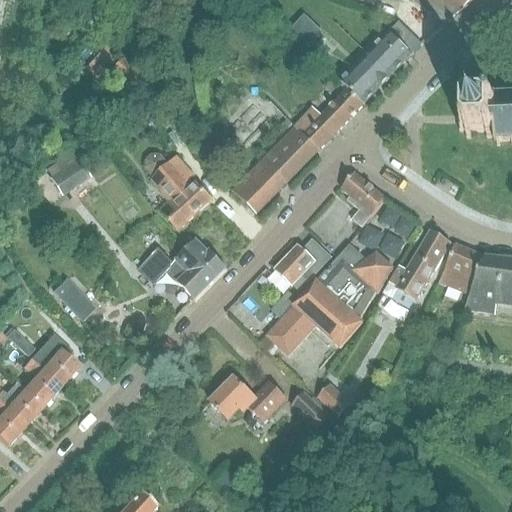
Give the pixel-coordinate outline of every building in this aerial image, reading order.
[(425,0),(416,0),(415,5),(446,27),(463,12),(425,0)] [(425,0),(463,12),(476,0),(425,0)] [(305,18),(292,32),(309,48),(322,34),(305,18)] [(364,107),(423,47),(400,24),(341,85),(348,91),(364,107)] [(133,100),(148,85),(123,61),(108,75),(133,100)] [(66,74),(66,103),(86,103),(86,73),(66,74)] [(314,158),(323,149),(363,108),(364,107),(348,91),(322,118),(314,110),(233,194),(258,217),(277,197),(287,187),(312,160),(314,158)] [(511,92),(511,97),(500,97),(500,93),(497,93),(497,97),(492,97),(492,99),(486,100),(487,106),(471,106),(471,100),(466,100),(467,107),(466,107),(460,108),(460,112),(466,112),(466,129),(460,129),(460,133),(466,133),(466,134),(467,134),(467,140),(472,140),(471,134),(487,133),(487,139),(492,139),(492,133),(495,133),(495,142),(497,142),(497,147),(500,146),(500,142),(511,142),(511,146),(511,92)] [(288,121),(284,126),(289,130),(293,126),(288,121)] [(87,149),(78,155),(81,159),(90,153),(87,149)] [(170,206),(162,214),(179,233),(212,202),(197,186),(192,191),(186,185),(194,177),(179,160),(170,168),(161,157),(153,157),(143,166),(143,174),(152,184),(151,185),(170,206)] [(62,197),(88,180),(79,164),(52,181),(62,197)] [(362,233),(386,202),(355,176),(342,193),(350,200),(346,204),(358,214),(351,223),(362,233)] [(417,303),(451,245),(432,234),(431,234),(408,273),(400,268),(396,274),(390,285),(391,285),(398,290),(397,291),(399,292),(394,300),(411,310),(416,302),(417,303)] [(196,303),(227,271),(210,254),(209,256),(197,244),(174,267),(160,252),(140,272),(155,287),(167,275),(179,286),(196,303)] [(326,272),(333,264),(312,244),(303,254),(297,250),(274,274),(291,290),(310,271),(315,276),(323,269),(326,272)] [(356,319),(376,294),(377,295),(393,271),(377,256),(367,263),(349,247),(334,264),(333,264),(326,272),(327,272),(266,338),(287,358),(315,328),(340,351),(363,325),(356,319)] [(457,247),(440,285),(471,298),(486,259),(473,254),(457,247)] [(511,262),(487,259),(465,312),(497,317),(501,295),(511,296),(511,262)] [(12,270),(6,273),(11,281),(17,278),(12,270)] [(74,316),(82,308),(70,296),(62,304),(74,316)] [(37,355),(38,355),(28,346),(21,353),(31,362),(37,355)] [(31,362),(30,363),(61,390),(79,370),(60,353),(47,369),(42,365),(45,362),(37,355),(31,362)] [(61,390),(30,363),(24,370),(31,377),(34,374),(39,378),(25,393),(43,410),(61,390)] [(235,382),(210,406),(228,423),(239,412),(242,416),(248,410),(262,425),(285,402),(269,387),(255,402),(235,382)] [(43,410),(25,393),(15,385),(5,396),(0,391),(0,407),(25,430),(43,410)] [(328,409),(340,396),(331,387),(318,400),(328,409)] [(304,397),(292,409),(316,433),(329,421),(304,397)] [(25,430),(0,407),(0,413),(3,417),(0,420),(0,442),(8,449),(25,430)] [(232,470),(217,485),(226,494),(241,479),(232,470)] [(154,511),(140,499),(127,511),(154,511)]
